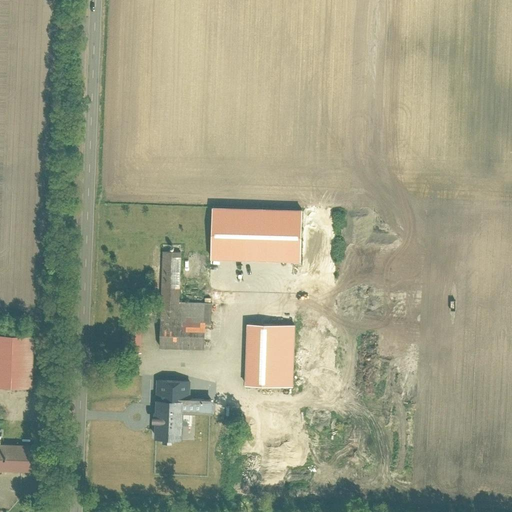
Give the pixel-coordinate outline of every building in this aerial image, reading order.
[(302,209),(210,206),(208,257),(300,260),(302,209)] [(162,250),(158,344),(202,345),(204,300),(179,299),(181,250),(162,250)] [(121,351),(139,351),(139,307),(121,307),(121,351)] [(294,322),(245,320),(242,382),(291,384),(294,322)] [(32,333),(0,331),(0,382),(30,384),(32,333)] [(158,379),(157,407),(181,408),(209,410),(210,398),(187,397),(188,381),(158,379)] [(157,407),(154,407),(153,434),(180,436),(181,408),(157,407)] [(0,467),(33,468),(34,443),(0,441),(0,467)]
